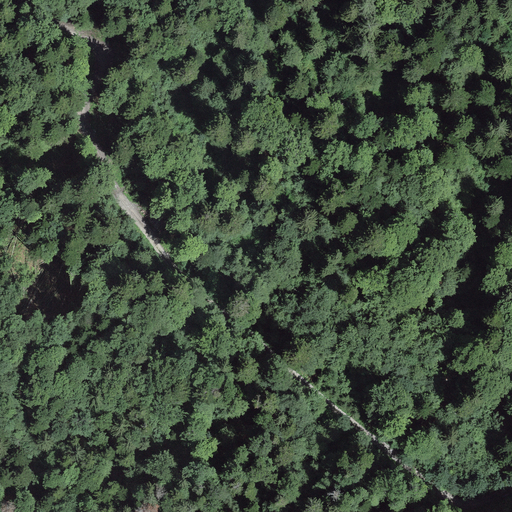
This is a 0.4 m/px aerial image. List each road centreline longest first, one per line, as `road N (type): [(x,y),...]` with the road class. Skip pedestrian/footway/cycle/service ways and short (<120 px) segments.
road 1 (track): [(511,486),(468,504),(450,497),(188,276),(124,205),(88,136),(83,112),(103,55),(19,0)]
road 2 (track): [(72,0),(163,32),(156,91),(175,139),(260,208),(290,190),(297,158),(246,0)]
